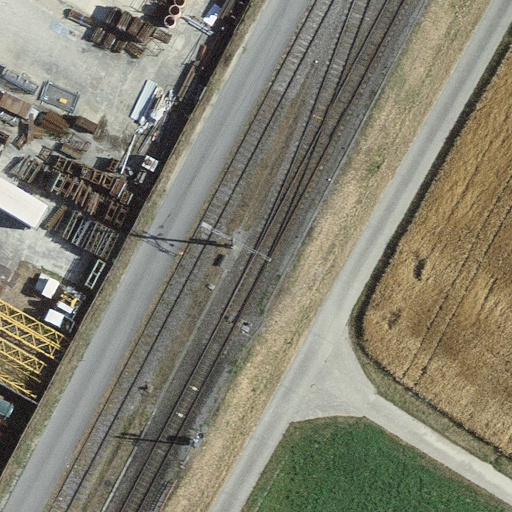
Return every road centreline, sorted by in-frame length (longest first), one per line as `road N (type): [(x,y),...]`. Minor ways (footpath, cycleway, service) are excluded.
road 1 (track): [(19,511),(295,0)]
road 2 (track): [(304,369),(511,496)]
